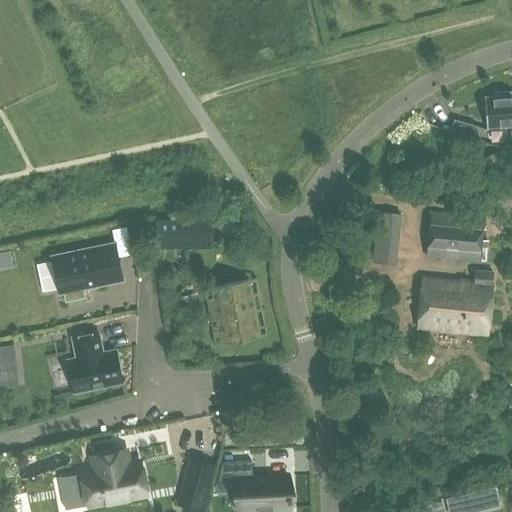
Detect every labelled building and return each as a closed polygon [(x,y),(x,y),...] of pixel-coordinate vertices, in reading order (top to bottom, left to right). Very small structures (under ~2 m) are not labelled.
[(484,95),(486,129),(487,128),(487,127),(511,125),(511,96),(511,97),(511,90),(492,92),(492,96),(485,96),(485,95),(484,95)] [(476,126),(453,118),(449,131),(473,138),(476,126)] [(471,161),(476,173),(503,161),(498,149),(471,161)] [(383,209),(374,261),(395,264),(402,212),(383,209)] [(479,262),(481,248),(486,248),(487,240),(481,239),(484,218),(480,217),(481,213),(475,212),(474,216),(430,212),(426,256),(479,262)] [(212,219),(168,219),(155,219),(155,248),(168,248),(212,248),(212,219)] [(122,279),(115,243),(53,257),(60,292),(64,291),(66,301),(86,297),(84,287),(122,279)] [(423,278),(418,327),(487,334),(492,285),(491,285),(492,272),(475,270),(474,283),(423,278)] [(248,279),(211,286),(204,288),(205,295),(213,336),(215,344),(267,334),(256,278),(248,279)] [(76,357),(67,359),(74,392),(122,381),(115,349),(102,352),(98,331),(72,337),(76,357)] [(0,367),(14,366),(12,345),(0,346),(0,367)] [(82,473),(59,477),(65,509),(88,505),(146,494),(140,461),(128,463),(125,449),(123,449),(113,451),(90,456),(93,470),(81,472),(82,473)] [(236,479),(237,490),(238,490),(239,510),(247,510),(290,507),(289,499),(291,499),(291,494),(289,494),(288,475),(281,475),(252,477),(251,460),(222,462),(221,465),(217,480),(236,479)] [(183,481),(177,503),(177,504),(178,504),(202,510),(209,487),(184,481),(183,480),(183,481)] [(465,511),(499,504),(495,490),(495,487),(494,486),(446,497),(446,501),(447,503),(449,511),(465,511)] [(417,510),(417,511),(432,511),(431,507),(430,505),(430,503),(416,506),(417,510)]
